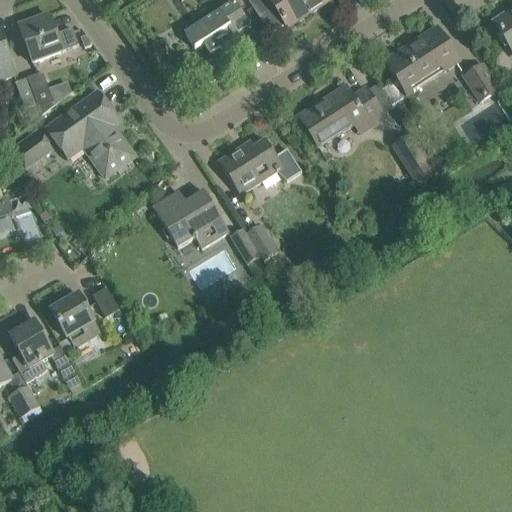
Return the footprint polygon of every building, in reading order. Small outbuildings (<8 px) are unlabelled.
[(245,0),(269,37),(285,27),(287,30),(324,7),(331,2),(329,0),(245,0)] [(252,32),(241,16),(236,7),(222,15),(221,14),(185,37),(194,51),(195,53),(204,47),(210,57),(194,67),(187,56),(177,62),(187,79),(197,73),(206,88),(232,70),(220,51),(230,45),(233,50),(238,47),(235,42),(250,33),(250,34),(252,32)] [(511,13),(494,25),(505,42),(511,53),(511,13)] [(72,31),(56,37),(49,17),(19,29),(32,66),(63,55),(62,54),(78,48),(72,31)] [(385,65),(396,83),(381,92),(391,108),(411,95),(409,91),(441,71),(443,74),(459,64),(437,31),(385,65)] [(0,83),(16,78),(7,54),(0,35),(0,83)] [(481,106),(498,95),(481,68),(464,79),(481,106)] [(43,75),(27,80),(37,107),(41,118),(55,108),(43,75)] [(25,111),(37,107),(27,80),(15,85),(25,111)] [(393,111),(391,108),(381,92),(381,93),(378,87),(367,94),(366,91),(352,100),(345,90),(299,120),(318,150),(358,125),(364,134),(384,120),(383,118),(393,111)] [(134,160),(112,129),(119,124),(98,95),(47,132),(68,161),(84,150),(106,181),(134,160)] [(25,174),(54,153),(41,136),(12,156),(25,174)] [(391,149),(418,190),(437,178),(410,137),(391,149)] [(218,165),(229,181),(240,199),(277,175),(284,181),(288,183),(301,175),(287,153),(276,160),(265,143),(254,150),(250,144),(218,165)] [(229,236),(214,211),(203,194),(184,205),(178,194),(152,210),(178,251),(195,241),(202,252),(229,236)] [(0,220),(13,216),(8,203),(0,206),(0,220)] [(261,228),(246,237),(260,260),(263,265),(281,254),(272,240),(269,241),(261,228)] [(231,242),(247,268),(260,260),(246,237),(244,234),(231,242)] [(260,260),(247,268),(256,282),(268,274),(263,265),(260,260)] [(107,291),(93,300),(106,322),(120,314),(107,291)] [(101,336),(88,315),(78,298),(51,314),(66,340),(68,340),(74,351),(101,336)] [(42,364),(53,358),(34,325),(10,339),(21,358),(12,363),(26,385),(47,373),(42,364)] [(71,393),(82,386),(67,361),(56,367),(71,393)] [(0,390),(11,384),(1,367),(0,364),(0,390)] [(23,421),(41,411),(28,389),(10,400),(23,421)]
